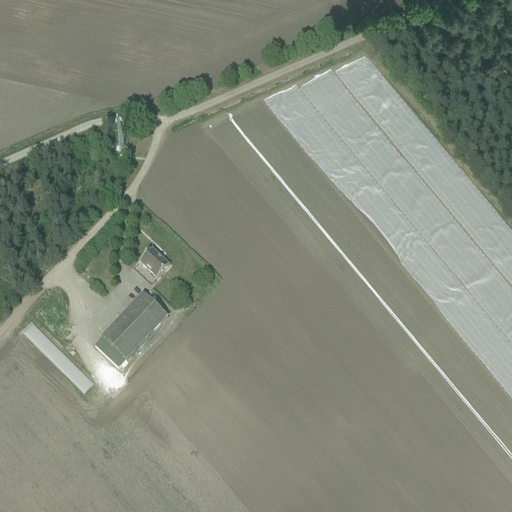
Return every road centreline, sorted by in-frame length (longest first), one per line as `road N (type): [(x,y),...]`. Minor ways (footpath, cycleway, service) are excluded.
road 1 (unclassified): [(164,119),(440,0)]
road 2 (unclassified): [(164,119),(135,184),(0,331)]
road 3 (track): [(357,39),(511,221)]
road 4 (unclassified): [(164,119),(98,122),(0,164)]
